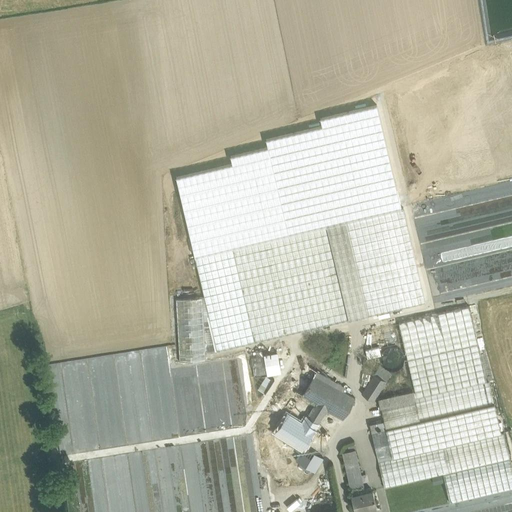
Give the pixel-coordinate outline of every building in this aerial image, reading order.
[(404,207),(345,221),(367,315),(427,302),(404,207)] [(367,315),(345,221),(326,225),(348,319),(367,315)] [(326,225),(195,256),(204,297),(217,350),(348,319),(326,225)] [(204,297),(176,299),(179,361),(181,369),(206,365),(205,353),(217,350),(204,297)] [(511,336),(511,332),(489,338),(511,419),(511,336)] [(125,352),(118,356),(117,367),(120,371),(129,369),(129,374),(127,371),(119,373),(118,382),(125,378),(125,379),(137,380),(138,379),(136,376),(135,370),(138,368),(141,368),(147,365),(141,364),(142,359),(149,359),(167,356),(167,350),(165,345),(136,350),(133,352),(125,352)] [(366,358),(380,356),(379,346),(365,348),(366,358)] [(181,369),(176,370),(179,389),(275,373),(272,354),(206,365),(181,369)] [(355,398),(314,375),(317,371),(303,362),(288,386),(295,391),(285,406),(271,428),(285,437),(303,447),(296,458),(314,469),(325,452),(307,440),(326,410),(343,419),(355,398)] [(380,366),(365,388),(360,384),(357,389),(362,393),(361,394),(373,401),(391,373),(380,366)] [(266,376),(258,389),(265,393),(273,380),(266,376)] [(288,386),(274,378),(273,380),(265,393),(285,406),(295,391),(288,386)] [(415,398),(380,406),(381,407),(386,429),(381,430),(380,428),(377,429),(376,423),(370,425),(384,488),(443,474),(450,503),(511,488),(511,467),(504,433),(501,434),(489,381),(415,398)] [(149,407),(172,407),(172,386),(163,386),(163,389),(152,389),(152,386),(145,386),(145,393),(161,393),(161,402),(149,402),(149,407)] [(413,390),(378,398),(380,407),(381,407),(380,406),(415,398),(413,390)] [(229,396),(202,406),(205,414),(232,404),(229,396)] [(365,491),(355,449),(342,452),(352,494),(365,491)] [(187,472),(173,473),(176,501),(193,499),(191,479),(187,480),(187,472)] [(352,494),(351,495),(354,511),(356,511),(376,508),(372,490),(365,491),(352,494)]
